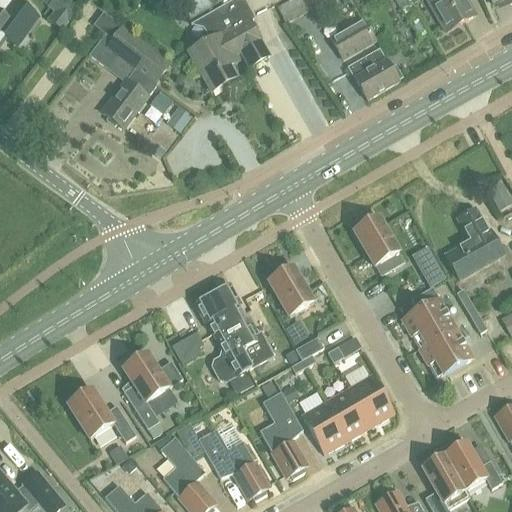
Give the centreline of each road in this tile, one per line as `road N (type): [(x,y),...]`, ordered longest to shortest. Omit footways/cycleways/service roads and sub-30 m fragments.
road 1 (residential): [(429,434),(288,189)]
road 2 (secondary): [(288,189),(511,63)]
road 3 (tertiary): [(149,270),(118,230),(0,140)]
road 4 (secondary): [(0,361),(149,270)]
road 5 (secondary): [(149,270),(288,189)]
road 6 (residential): [(300,511),(429,434)]
